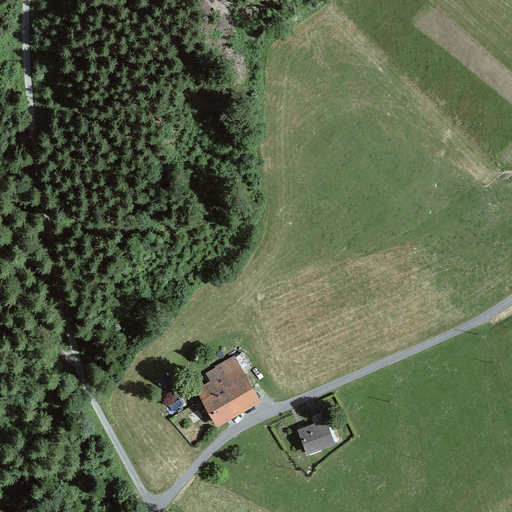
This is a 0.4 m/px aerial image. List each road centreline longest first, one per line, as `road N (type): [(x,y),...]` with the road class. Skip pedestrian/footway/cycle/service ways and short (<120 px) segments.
road 1 (track): [(149,511),(74,352),(44,203),(27,0)]
road 2 (unclassified): [(155,511),(232,432),(511,298)]
